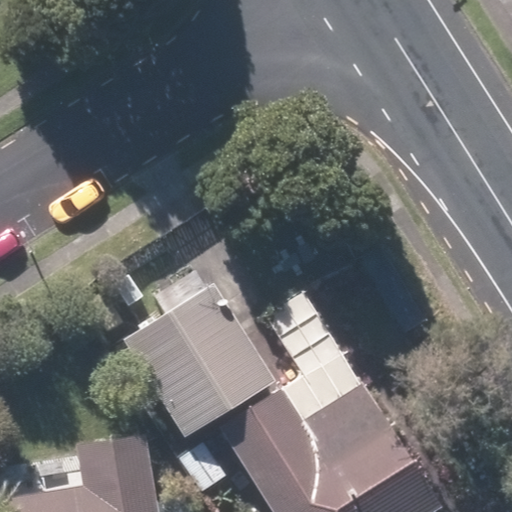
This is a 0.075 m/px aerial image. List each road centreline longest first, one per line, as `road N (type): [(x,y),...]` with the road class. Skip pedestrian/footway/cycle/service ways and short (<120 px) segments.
road 1 (residential): [(0,199),(312,0)]
road 2 (secondary): [(370,0),(511,226)]
